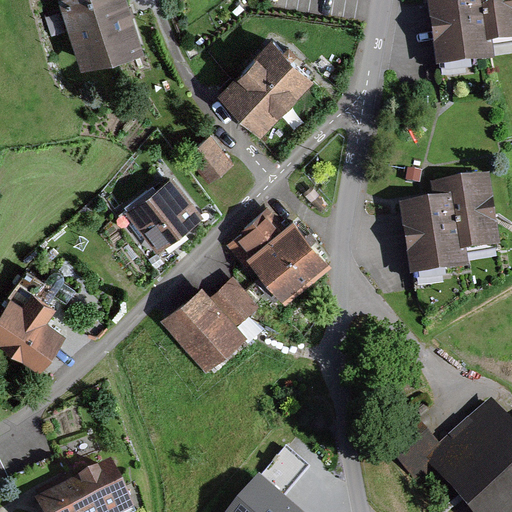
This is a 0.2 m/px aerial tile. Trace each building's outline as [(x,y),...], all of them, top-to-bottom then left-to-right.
[(56,0),(79,75),(143,56),(125,0),(56,0)] [(475,58),(473,38),(511,33),(511,27),(508,0),(415,0),(423,64),(475,58)] [(281,30),(226,92),(270,131),(325,70),(281,30)] [(211,135),(188,153),(211,183),(234,164),(211,135)] [(448,266),(446,246),(486,241),(477,170),(424,177),(426,193),(387,197),(396,272),(448,266)] [(178,172),(132,208),(165,250),(211,214),(178,172)] [(289,200),(243,240),(294,297),(339,258),(289,200)] [(470,252),(471,261),(499,260),(499,250),(470,252)] [(28,273),(0,315),(0,347),(43,375),(67,338),(47,325),(56,310),(48,305),(57,292),(28,273)] [(217,273),(169,319),(216,368),(264,323),(217,273)] [(450,443),(504,511),(511,511),(511,407),(506,400),(450,443)] [(111,457),(34,495),(42,511),(124,511),(135,506),(111,457)] [(234,511),(289,511),(259,485),(234,511)]
